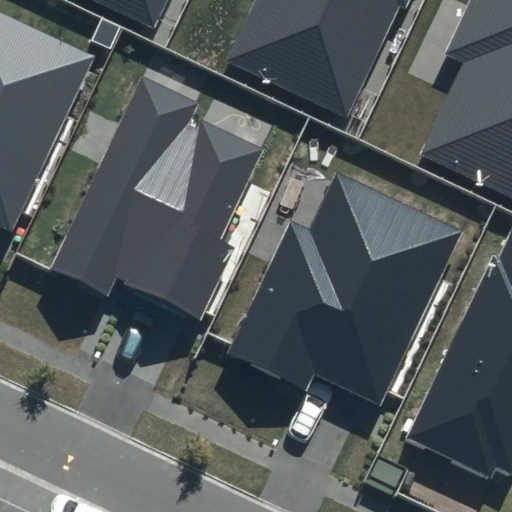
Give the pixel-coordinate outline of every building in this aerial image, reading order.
[(95,0),(155,27),(167,0),(95,0)] [(257,0),(230,60),(348,114),(399,4),(408,7),(411,0),(257,0)] [(511,0),(471,0),(446,56),(464,64),(422,156),(511,196),(511,0)] [(93,55),(0,12),(0,224),(12,230),(93,55)] [(198,102),(142,76),(51,269),(108,296),(117,279),(200,318),(233,249),(219,243),(264,147),(193,114),(198,102)] [(462,229),(339,172),(312,230),(290,220),(229,352),(309,389),(316,374),(381,404),(462,229)] [(511,233),(499,261),(491,257),(402,440),(490,482),(496,469),(511,476),(511,473),(511,233)]
